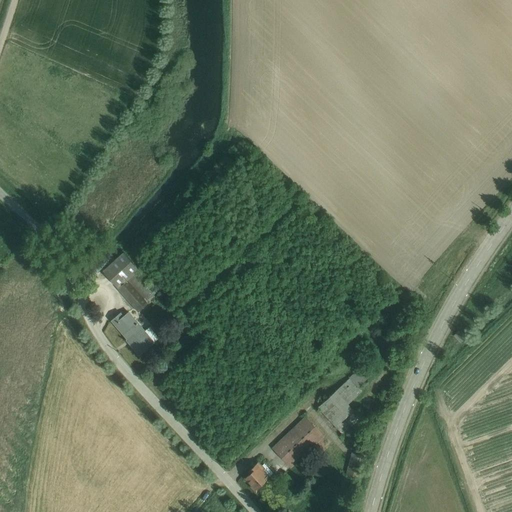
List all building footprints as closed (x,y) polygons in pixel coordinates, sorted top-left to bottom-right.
[(119,289),(136,273),(139,270),(124,252),(103,271),(119,289)] [(136,273),(119,289),(139,311),(156,296),(155,295),(149,288),(136,273)] [(149,288),(155,295),(158,292),(152,285),(149,288)] [(122,313),(112,321),(128,339),(127,340),(139,355),(160,338),(150,326),(145,330),(129,311),(124,315),(122,313)] [(459,330),(453,335),(461,343),(466,338),(459,330)] [(350,378),(359,387),(373,373),(364,363),(349,378),(350,378)] [(336,390),(349,404),(363,391),(359,387),(350,378),(336,390)] [(349,404),(336,390),(318,407),(335,427),(348,416),(353,411),(354,410),(349,404)] [(348,416),(335,427),(343,435),(360,419),(353,411),(348,416)] [(306,416),(272,448),(291,468),(325,436),(306,416)] [(350,460),(363,463),(364,457),(352,453),(350,460)] [(363,463),(350,460),(346,473),(359,476),(363,463)] [(250,473),(246,478),(253,485),(251,486),(257,492),(271,478),(270,476),(274,473),(265,463),(263,465),(259,461),(248,472),(250,473)] [(286,472),(279,479),(288,488),(295,481),(286,472)]
